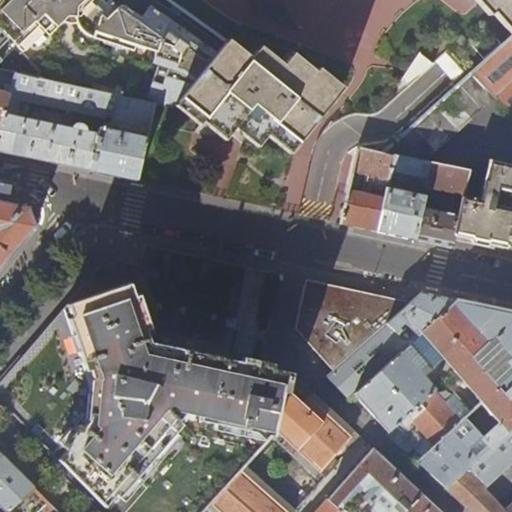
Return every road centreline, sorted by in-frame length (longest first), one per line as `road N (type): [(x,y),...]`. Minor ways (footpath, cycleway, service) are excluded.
road 1 (residential): [(91,192),(511,283)]
road 2 (residential): [(0,301),(91,192)]
